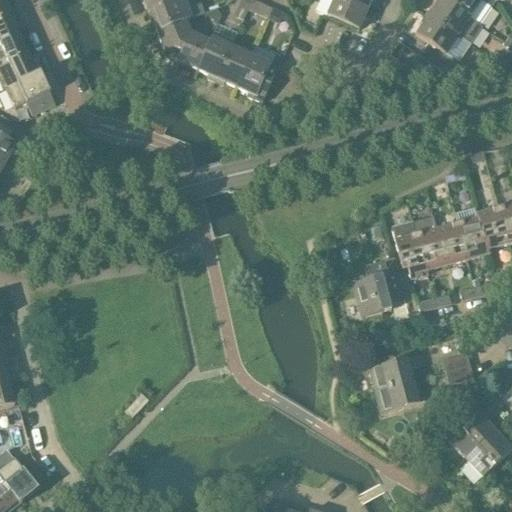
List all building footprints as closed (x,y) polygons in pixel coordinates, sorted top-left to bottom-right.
[(0,0),(0,22),(10,18),(7,12),(11,10),(6,0),(0,0)] [(139,0),(141,2),(144,1),(149,13),(181,1),(181,0),(139,0)] [(183,0),(181,1),(149,13),(154,26),(150,27),(153,35),(157,34),(157,33),(185,22),(186,23),(189,21),(204,15),(201,6),(195,8),(192,0),(183,0)] [(252,1),(248,0),(242,0),(239,8),(248,12),(252,1)] [(368,12),(367,12),(340,0),(334,0),(327,18),(358,32),(364,20),(367,21),(371,13),(368,12)] [(376,0),(340,0),(367,12),(368,12),(373,0),(376,2),(376,0)] [(479,27),(440,0),(440,1),(433,12),(430,10),(425,17),(457,38),(456,39),(470,48),(482,30),(479,28),(479,27)] [(438,0),(440,1),(440,0),(479,27),(495,3),(493,0),(438,0)] [(252,1),(248,12),(267,20),(272,10),(252,1)] [(272,10),(267,20),(279,25),(283,15),(272,10)] [(457,38),(425,17),(420,24),(423,26),(416,37),(429,46),(420,59),(439,72),(448,71),(454,62),(445,56),(456,39),(457,38)] [(0,46),(19,38),(10,18),(0,22),(0,46)] [(177,63),(190,35),(186,23),(185,22),(157,33),(157,34),(164,53),(162,54),(164,60),(171,63),(172,61),(177,63)] [(197,72),(204,56),(209,44),(190,35),(177,63),(197,72)] [(0,70),(28,57),(19,38),(0,46),(0,70)] [(215,84),(231,49),(210,40),(209,44),(204,56),(197,72),(209,77),(207,81),(215,84)] [(236,90),(250,58),(231,49),(215,84),(223,88),(224,84),(236,90)] [(255,49),(250,58),(236,90),(248,95),(247,98),(262,105),(278,70),(271,67),(275,58),(255,49)] [(488,59),(493,68),(502,64),(496,54),(488,59)] [(0,88),(2,94),(41,76),(34,62),(31,63),(28,57),(0,70),(0,88)] [(55,107),(41,76),(2,94),(6,92),(14,112),(27,106),(32,118),(55,107)] [(0,167),(7,171),(18,149),(7,143),(12,133),(0,125),(0,167)] [(483,153),(470,156),(472,165),(485,162),(483,153)] [(508,247),(511,245),(511,206),(498,210),(508,247)] [(508,247),(498,210),(476,216),(477,220),(478,220),(487,252),(508,247)] [(436,231),(433,219),(413,224),(416,237),(415,237),(426,273),(446,268),(436,231)] [(478,220),(477,220),(457,226),(467,262),(489,257),(487,252),(478,220)] [(426,273),(415,237),(416,237),(413,224),(391,230),(402,271),(407,270),(411,282),(427,277),(426,273)] [(457,226),(436,231),(446,268),(467,262),(457,226)] [(374,243),(383,241),(380,228),(370,230),(374,243)] [(394,262),(364,270),(367,282),(353,286),(363,320),(391,313),(389,305),(404,301),(394,262)] [(511,283),(511,273),(498,277),(500,287),(511,283)] [(477,299),(493,295),(490,286),(475,290),(477,299)] [(477,299),(475,290),(459,294),(462,303),(477,299)] [(433,301),(435,310),(451,306),(448,297),(433,301)] [(433,301),(417,305),(420,314),(435,310),(433,301)] [(470,369),(466,356),(456,359),(442,363),(445,375),(470,369)] [(369,371),(375,394),(413,384),(409,371),(424,367),(421,357),(369,371)] [(6,363),(0,364),(0,387),(8,385),(7,378),(10,377),(6,363)] [(470,369),(445,375),(448,387),(473,381),(470,369)] [(413,384),(375,394),(381,416),(434,402),(431,392),(416,396),(413,384)] [(8,385),(0,387),(0,410),(14,407),(8,385)] [(511,409),(511,388),(500,402),(511,411),(511,409)] [(132,420),(136,416),(143,409),(148,403),(141,396),(125,414),(132,420)] [(425,412),(417,414),(419,424),(427,422),(425,412)] [(448,442),(465,461),(495,434),(477,415),(448,442)] [(511,452),(495,434),(465,461),(483,480),(511,452)] [(14,462),(0,472),(0,479),(21,505),(48,484),(32,464),(22,472),(14,462)] [(0,511),(12,511),(21,505),(0,479),(0,511)] [(299,511),(300,510),(276,503),(273,511),(299,511)]
